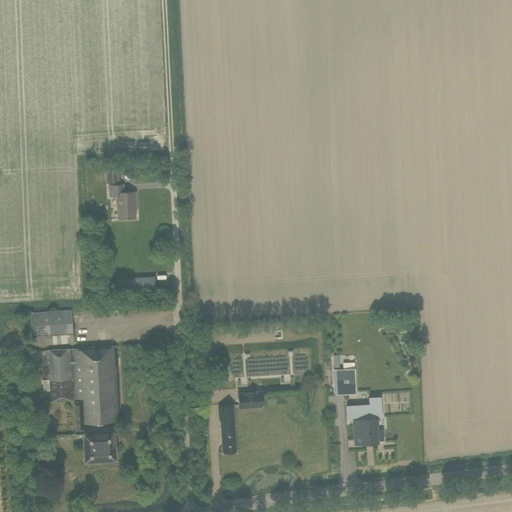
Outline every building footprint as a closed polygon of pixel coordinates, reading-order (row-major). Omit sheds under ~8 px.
[(120,183),(119,169),(105,169),(106,183),(120,183)] [(121,192),(121,184),(108,185),(108,197),(116,196),(117,219),(133,218),(133,210),(134,210),(133,191),(121,192)] [(155,288),(154,276),(124,277),(125,289),(155,288)] [(72,334),(72,323),(71,310),(30,312),(32,344),(73,342),(72,334)] [(119,427),(115,345),(44,350),(47,401),(74,399),(75,430),(81,430),(83,462),(115,460),(113,427),(119,427)] [(355,393),(354,362),(343,363),(343,369),(334,370),(336,394),(355,393)] [(262,405),(262,391),(237,393),(238,407),(262,405)] [(376,430),(375,419),(374,419),(374,416),(382,416),(381,396),(368,397),(369,404),(346,405),(347,418),(355,418),(355,420),(354,420),(356,444),(376,442),(376,440),(383,440),(383,429),(376,430)] [(235,452),(231,405),(218,405),(222,453),(235,452)]
